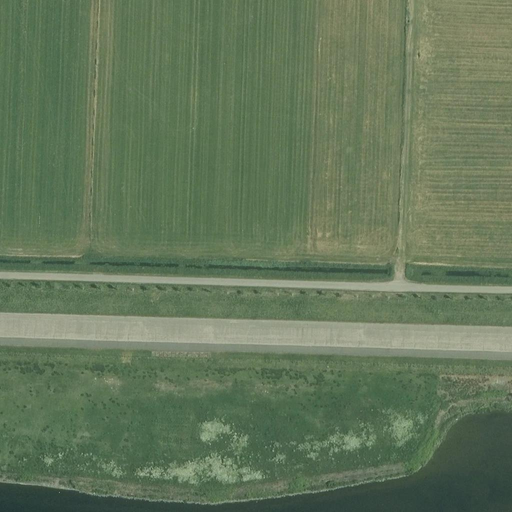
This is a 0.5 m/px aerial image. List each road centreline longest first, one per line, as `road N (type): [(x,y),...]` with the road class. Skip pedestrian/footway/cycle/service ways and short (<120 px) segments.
road 1 (unclassified): [(0,341),(511,357)]
road 2 (unclassified): [(511,290),(0,275)]
